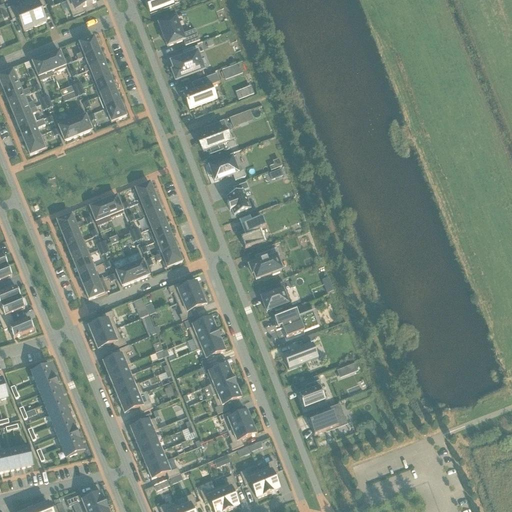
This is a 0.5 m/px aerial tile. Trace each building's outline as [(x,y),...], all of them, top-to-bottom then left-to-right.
[(42,0),(31,0),(25,3),(35,28),(46,24),(40,10),(46,8),(42,0)] [(96,3),(94,0),(71,0),(66,2),(73,19),(85,14),(82,8),(96,3)] [(151,16),(173,7),(170,0),(148,0),(145,1),(151,16)] [(35,28),(25,3),(24,3),(25,5),(15,10),(14,7),(8,10),(12,22),(18,19),(24,33),(35,28)] [(176,19),(159,26),(167,48),(183,42),(186,47),(200,42),(195,31),(182,36),(176,19)] [(78,61),(99,53),(94,39),(77,46),(81,55),(76,57),(78,61)] [(185,59),(172,64),(175,72),(173,73),(176,82),(203,71),(197,54),(200,53),(198,47),(182,53),(185,59)] [(59,53),(46,59),(54,77),(53,75),(66,70),(59,53)] [(84,69),(85,73),(105,65),(99,53),(78,61),(78,62),(85,59),(88,67),(84,69)] [(54,77),(46,59),(33,64),(40,83),(54,77)] [(93,85),(110,78),(105,65),(85,73),(86,74),(88,73),(93,85)] [(239,65),(222,71),(225,79),(242,73),(239,65)] [(0,77),(0,82),(4,91),(20,85),(15,71),(0,77)] [(190,113),(216,103),(210,87),(220,83),(217,75),(195,83),(198,91),(184,96),(190,113)] [(93,85),(99,98),(115,91),(110,78),(93,85)] [(20,85),(4,91),(9,104),(25,98),(20,85)] [(251,88),(241,91),(244,99),(254,96),(252,90),(251,88)] [(99,98),(104,111),(120,104),(115,91),(99,98)] [(9,104),(14,117),(31,111),(25,98),(9,104)] [(106,111),(112,124),(126,118),(120,104),(104,111),(104,112),(106,111)] [(19,130),(36,124),(33,115),(37,113),(36,109),(31,111),(14,117),(19,130)] [(250,112),(229,120),(233,129),(240,126),(238,121),(246,118),(248,123),(253,121),(250,112)] [(70,118),(78,137),(92,132),(84,113),(70,118)] [(78,137),(70,118),(57,124),(65,143),(78,137)] [(19,130),(25,143),(41,137),(41,136),(39,137),(34,125),(36,124),(19,130)] [(222,152),(220,147),(229,143),(224,132),(227,131),(225,124),(216,127),(218,132),(198,140),(203,153),(209,151),(212,156),(222,152)] [(47,150),(41,137),(25,143),(30,157),(47,150)] [(232,159),(209,168),(215,183),(233,176),(235,182),(246,178),(244,172),(238,174),(232,159)] [(283,176),(281,171),(269,175),(272,181),(283,176)] [(235,195),(227,198),(229,204),(227,204),(230,212),(232,211),(234,217),(251,210),(244,192),(249,190),(246,184),(233,189),(235,195)] [(133,192),(138,205),(155,198),(150,185),(133,192)] [(104,203),(111,220),(124,215),(117,198),(104,203)] [(161,211),(155,198),(138,205),(144,218),(161,211)] [(112,222),(111,220),(104,203),(90,209),(98,228),(112,222)] [(144,218),(149,231),(166,224),(161,211),(144,218)] [(74,216),(57,223),(63,237),(77,231),(84,228),(82,223),(77,225),(74,216)] [(245,250),(266,242),(265,242),(264,242),(259,231),(266,228),(262,219),(243,226),(248,237),(241,240),(245,250)] [(155,244),(157,243),(171,238),(166,224),(149,231),(155,244)] [(82,243),(77,231),(63,237),(68,249),(82,243)] [(157,243),(162,255),(176,250),(171,238),(157,243)] [(73,262),(90,255),(84,242),(82,243),(68,249),(73,262)] [(277,249),(261,255),(263,261),(261,262),(261,263),(249,267),(252,275),(254,274),(256,280),(272,275),(273,276),(280,274),(279,272),(282,271),(277,257),(279,256),(277,249)] [(176,250),(162,255),(155,258),(157,263),(162,261),(165,270),(182,264),(176,250)] [(140,254),(126,260),(129,266),(135,283),(149,277),(142,260),(140,254)] [(90,255),(73,262),(78,275),(93,269),(95,269),(90,255)] [(126,260),(113,265),(115,271),(122,288),(135,283),(129,266),(126,260)] [(0,281),(10,277),(6,266),(0,268),(0,281)] [(93,269),(78,275),(83,287),(98,281),(93,269)] [(98,281),(83,287),(89,301),(108,294),(102,280),(98,281)] [(267,297),(261,299),(267,313),(275,309),(276,311),(282,309),(281,307),(291,303),(283,283),(264,290),(267,297)] [(178,305),(201,295),(197,284),(182,290),(180,285),(168,289),(170,295),(173,294),(178,305)] [(1,294),(0,292),(0,306),(19,298),(15,288),(1,294)] [(201,295),(178,305),(182,316),(179,317),(182,323),(193,318),(191,312),(206,306),(201,295)] [(0,317),(0,325),(12,320),(9,315),(24,309),(19,298),(0,306),(0,309),(3,317),(0,317)] [(146,310),(138,314),(140,319),(149,316),(146,310)] [(89,329),(93,340),(117,330),(113,320),(115,319),(113,312),(101,317),(103,323),(89,329)] [(282,328),(286,340),(304,333),(303,331),(314,324),(310,314),(314,313),(314,312),(298,318),(296,312),(274,321),(277,330),(282,328)] [(8,329),(12,339),(33,331),(28,320),(14,326),(12,320),(0,325),(2,331),(8,329)] [(188,330),(192,341),(216,331),(212,320),(188,330)] [(121,341),(117,330),(93,340),(98,351),(112,345),(115,350),(126,346),(124,340),(121,341)] [(197,352),(201,350),(220,342),(216,331),(192,341),(197,352)] [(317,334),(302,340),(303,344),(319,338),(317,334)] [(225,353),(220,342),(201,350),(206,361),(225,353)] [(289,370),(289,371),(318,360),(318,359),(315,360),(309,346),(313,345),(312,345),(283,356),(284,356),(289,370)] [(126,367),(130,365),(126,355),(128,355),(132,353),(129,347),(116,353),(118,358),(103,364),(107,375),(126,367)] [(36,385),(54,378),(49,367),(31,374),(36,385)] [(107,375),(112,385),(130,377),(126,367),(107,375)] [(211,387),(232,378),(228,367),(206,376),(211,387)] [(346,368),(337,372),(340,379),(349,376),(346,368)] [(134,387),(130,377),(112,385),(116,395),(134,387)] [(40,396),(58,389),(54,378),(36,385),(40,396)] [(237,388),(232,378),(211,387),(209,388),(213,398),(237,388)] [(304,410),(325,402),(320,389),(322,388),(319,382),(306,387),(308,393),(299,396),(304,410)] [(120,405),(141,396),(143,395),(139,385),(134,387),(116,395),(120,405)] [(241,399),(237,388),(213,398),(217,409),(241,399)] [(44,406),(62,399),(58,389),(40,396),(44,406)] [(145,406),(141,396),(120,405),(124,415),(139,409),(141,415),(153,410),(150,404),(145,406)] [(62,399),(44,406),(49,417),(67,410),(62,399)] [(321,412),(323,419),(309,424),(314,436),(347,424),(339,405),(321,412)] [(67,410),(49,417),(53,427),(71,420),(67,410)] [(224,424),(228,434),(251,424),(247,413),(232,419),(230,414),(218,418),(221,425),(224,424)] [(57,438),(75,431),(71,420),(53,427),(57,438)] [(135,441),(154,433),(158,431),(154,421),(130,430),(135,441)] [(256,435),(251,424),(228,434),(232,445),(229,446),(232,452),(243,447),(241,441),(256,435)] [(75,431),(57,438),(62,449),(79,441),(75,431)] [(135,441),(139,451),(158,443),(154,433),(135,441)] [(79,441),(62,449),(66,460),(84,452),(79,441)] [(162,453),(158,443),(139,451),(143,461),(162,453)] [(254,445),(249,447),(251,453),(257,451),(254,445)] [(28,449),(17,451),(21,470),(33,467),(28,449)] [(10,472),(21,470),(17,451),(6,454),(10,472)] [(143,461),(147,470),(166,463),(162,453),(143,461)] [(0,474),(10,472),(6,454),(0,454),(0,474)] [(227,456),(218,460),(221,467),(230,464),(227,456)] [(269,467),(258,472),(268,495),(279,491),(273,476),(279,474),(274,462),(268,465),(269,467)] [(170,473),(166,463),(147,470),(152,481),(166,475),(169,480),(180,476),(178,470),(170,473)] [(257,500),(268,495),(258,472),(248,476),(246,472),(240,474),(245,488),(251,485),(257,500)] [(225,486),(218,489),(227,511),(238,508),(232,493),(238,491),(232,477),(223,481),(225,486)] [(214,511),(227,511),(218,489),(207,493),(206,491),(200,493),(205,504),(210,502),(214,511)] [(78,505),(80,511),(90,511),(106,506),(101,495),(82,503),(80,497),(66,502),(69,508),(78,505)] [(179,510),(179,511),(192,511),(192,510),(197,508),(192,496),(187,498),(190,506),(179,510)]
